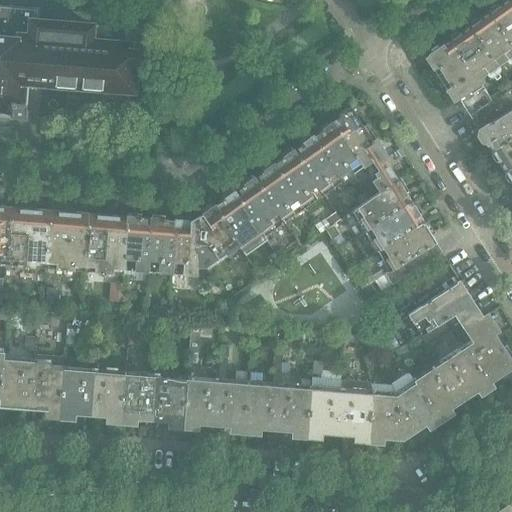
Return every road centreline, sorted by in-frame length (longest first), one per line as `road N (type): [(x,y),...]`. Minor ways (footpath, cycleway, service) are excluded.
road 1 (residential): [(0,463),(409,501),(511,442)]
road 2 (residential): [(0,165),(190,173),(365,48)]
road 3 (residential): [(511,280),(365,48)]
